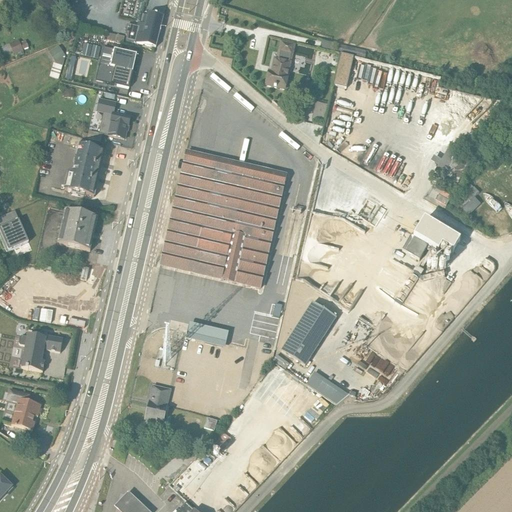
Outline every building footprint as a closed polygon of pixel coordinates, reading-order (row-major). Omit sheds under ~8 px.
[(155,48),(163,17),(147,13),(147,15),(142,14),(144,3),(139,2),(134,22),(140,23),(137,23),(136,27),(127,25),(125,33),(127,34),(125,41),(155,48)] [(105,34),(104,40),(106,40),(106,41),(114,43),(114,42),(122,44),(123,38),(107,34),(107,35),(105,34)] [(9,45),(15,59),(23,55),(22,51),(23,50),(24,51),(29,49),(25,41),(19,44),(18,41),(9,45)] [(284,92),(295,44),(279,41),(275,59),(273,58),(270,71),(267,71),(263,87),(284,92)] [(319,49),(330,52),(331,45),(320,42),(319,49)] [(363,59),(365,52),(335,44),(334,52),(363,59)] [(84,45),(82,57),(99,59),(100,47),(84,45)] [(64,57),(58,47),(48,53),(56,64),(53,64),(49,77),(57,80),(64,57)] [(107,68),(104,83),(128,89),(135,56),(105,49),(101,66),(107,68)] [(353,58),(340,55),(332,86),(346,89),(353,58)] [(114,114),(116,104),(98,100),(96,112),(103,114),(98,134),(88,131),(86,140),(100,143),(102,135),(123,141),(125,141),(127,133),(128,133),(131,118),(114,114)] [(327,105),(315,102),(311,120),(323,123),(327,105)] [(78,145),(71,173),(98,180),(105,152),(78,145)] [(430,163),(437,167),(434,172),(457,185),(469,164),(446,150),(440,161),(433,157),(430,163)] [(161,270),(264,290),(287,173),(184,153),(161,270)] [(67,172),(63,191),(71,193),(71,195),(83,198),(84,196),(94,198),(98,180),(67,172)] [(473,189),(451,210),(467,224),(471,219),(469,217),(480,205),(474,199),(478,194),(473,189)] [(89,252),(97,219),(64,211),(56,245),(89,252)] [(409,237),(401,251),(419,261),(427,247),(437,253),(441,247),(452,253),(459,242),(423,220),(412,238),(409,237)] [(312,303),(280,352),(304,368),(336,319),(312,303)] [(281,317),(283,305),(276,304),(274,316),(281,317)] [(453,320),(451,315),(449,313),(444,316),(441,315),(436,320),(438,324),(435,328),(437,330),(442,331),(453,320)] [(271,333),(274,322),(254,317),(251,328),(271,333)] [(186,340),(226,348),(229,333),(190,325),(186,340)] [(59,355),(62,340),(48,338),(48,340),(26,336),(26,338),(21,337),(19,339),(18,345),(19,346),(24,348),(22,362),(20,362),(20,367),(20,368),(20,370),(42,374),(44,363),(42,362),(44,350),(46,350),(45,352),(59,355)] [(313,375),(307,385),(339,406),(345,396),(313,375)] [(152,386),(146,423),(165,425),(170,389),(152,386)] [(29,396),(8,390),(5,401),(17,405),(10,426),(26,431),(32,432),(34,424),(32,424),(34,418),(37,418),(40,407),(28,403),(30,397),(29,396)] [(207,418),(203,429),(214,432),(217,421),(207,418)] [(229,422),(221,434),(228,439),(237,427),(229,422)] [(201,445),(198,437),(190,441),(193,449),(201,445)] [(0,500),(12,487),(0,475),(0,500)] [(148,511),(140,505),(128,493),(114,508),(118,511),(148,511)] [(191,511),(193,511),(185,503),(177,511),(191,511)]
